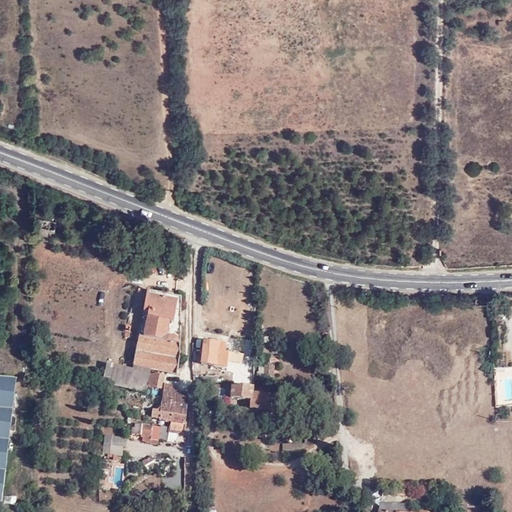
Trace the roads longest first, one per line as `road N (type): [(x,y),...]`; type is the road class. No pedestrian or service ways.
road 1 (secondary): [(0,153),(333,271)]
road 2 (track): [(434,249),(437,0)]
road 3 (unclassified): [(353,511),(333,271)]
road 4 (secondary): [(333,271),(397,280),(511,279)]
